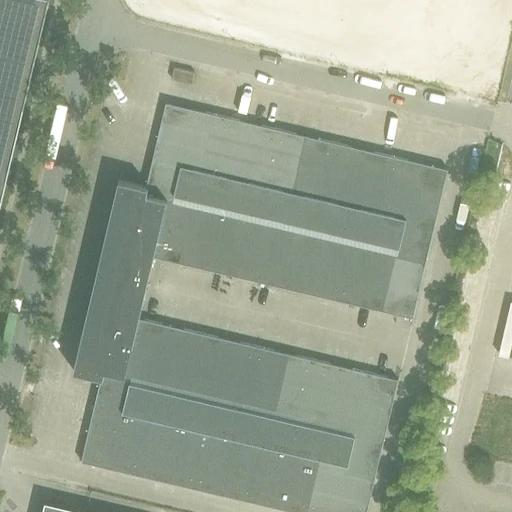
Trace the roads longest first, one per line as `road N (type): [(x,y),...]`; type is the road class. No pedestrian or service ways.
road 1 (unclassified): [(511,125),(91,26)]
road 2 (unclassified): [(0,416),(91,26)]
